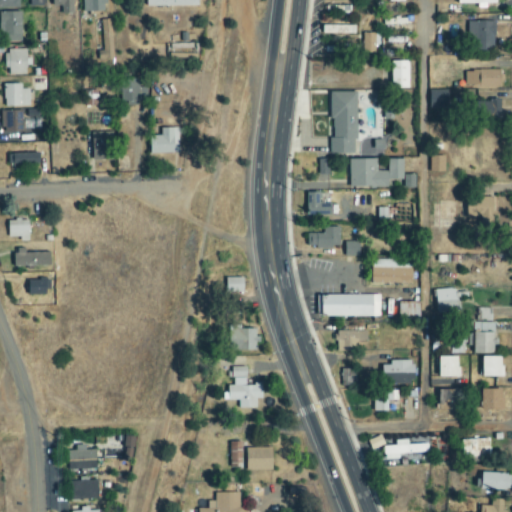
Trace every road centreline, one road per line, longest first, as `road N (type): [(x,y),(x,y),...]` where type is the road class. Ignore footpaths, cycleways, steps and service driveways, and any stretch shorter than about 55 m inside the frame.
road 1 (secondary): [(301,371),(276,297),(265,226),(277,72)]
road 2 (residential): [(35,511),(31,438),(0,330)]
road 3 (residential): [(0,193),(176,187)]
road 4 (secondary): [(367,511),(319,388),(301,371)]
road 5 (secondary): [(301,371),(302,397),(347,511)]
